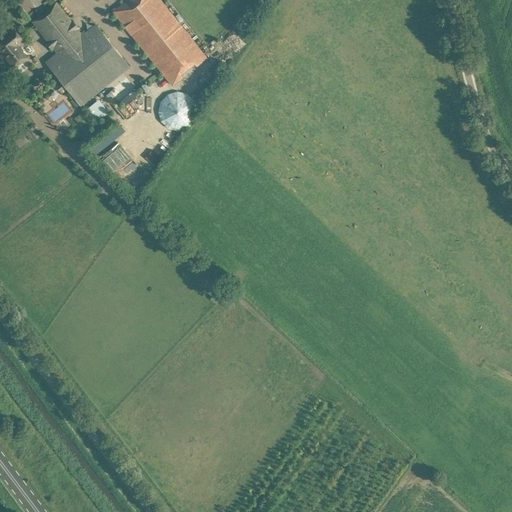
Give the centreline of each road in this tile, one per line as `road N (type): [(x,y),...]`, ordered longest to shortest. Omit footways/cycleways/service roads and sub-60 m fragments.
road 1 (unclassified): [(150,511),(0,313)]
road 2 (unclassified): [(511,181),(468,89),(444,0)]
road 3 (unknown): [(75,0),(126,52),(149,96),(143,123),(112,152)]
